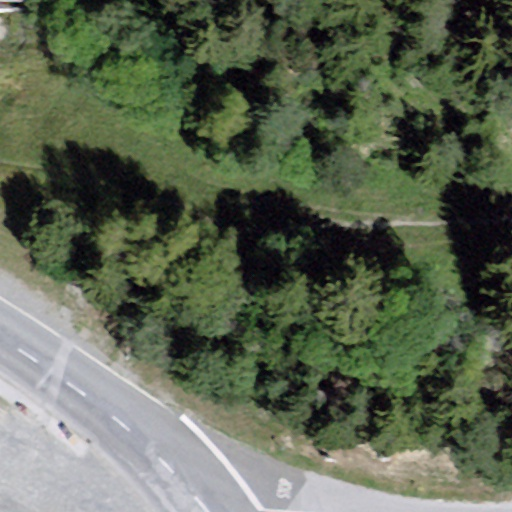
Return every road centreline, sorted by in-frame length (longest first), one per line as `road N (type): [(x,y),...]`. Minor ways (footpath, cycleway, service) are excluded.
road 1 (track): [(0,146),(38,145),(239,210),(427,234),(511,226)]
road 2 (tertiary): [(0,325),(150,438),(208,511)]
